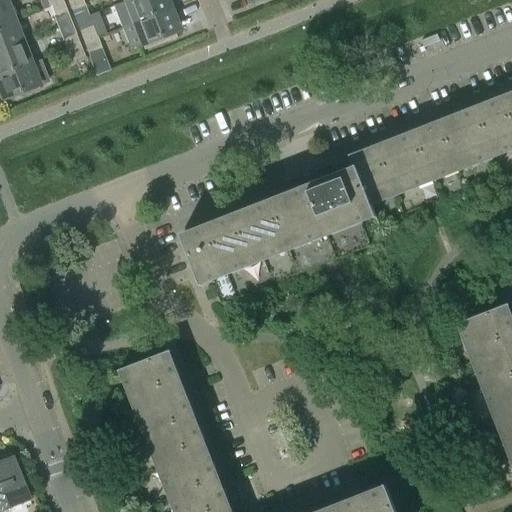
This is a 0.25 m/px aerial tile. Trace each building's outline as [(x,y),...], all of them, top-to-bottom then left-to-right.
[(80,0),(68,0),(67,0),(72,11),(84,7),(80,0)] [(131,0),(125,3),(124,2),(113,6),(122,28),(169,10),(164,0),(131,0)] [(0,26),(13,22),(4,1),(0,2),(0,26)] [(62,3),(50,7),(54,18),(66,13),(62,3)] [(130,50),(142,46),(143,45),(144,49),(161,42),(159,39),(177,32),(169,10),(122,28),(130,50)] [(0,51),(21,43),(13,22),(0,26),(0,51)] [(84,43),(96,38),(92,27),(80,32),(84,43)] [(66,50),(78,45),(74,34),(62,39),(66,50)] [(96,38),(84,43),(88,54),(100,49),(96,38)] [(0,75),(29,64),(21,43),(0,51),(0,75)] [(78,45),(66,50),(71,61),(83,56),(78,45)] [(38,86),(29,64),(0,75),(0,94),(2,100),(20,93),(22,97),(38,90),(36,87),(38,86)] [(221,304),(324,264),(370,246),(359,220),(375,214),(371,203),(511,147),(511,97),(362,156),(367,168),(332,181),(326,167),(287,182),(293,197),(194,236),(221,304)] [(511,326),(504,306),(461,323),(511,453),(511,326)] [(333,511),(228,511),(166,352),(122,369),(177,511),(395,511),(387,491),(333,511)] [(9,453),(0,456),(0,487),(9,510),(29,503),(9,453)] [(0,511),(3,511),(9,510),(0,487),(0,511)]
